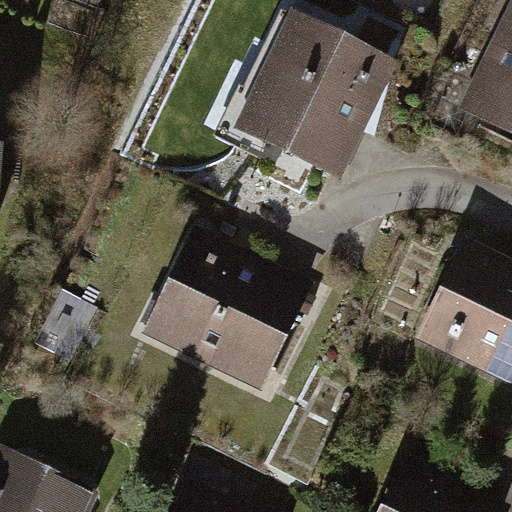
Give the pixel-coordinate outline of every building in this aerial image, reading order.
[(299,19),(261,96),(270,100),(255,131),(336,170),(388,62),(299,19)] [(511,24),(471,110),(511,129),(511,24)] [(196,237),(153,327),(261,379),(305,289),(196,237)] [(511,269),(466,247),(425,333),(511,374),(511,269)] [(2,454),(0,458),(0,511),(80,511),(88,495),(2,454)] [(408,465),(385,511),(502,511),(503,511),(408,465)] [(192,487),(180,511),(259,511),(234,500),(231,506),(192,487)]
